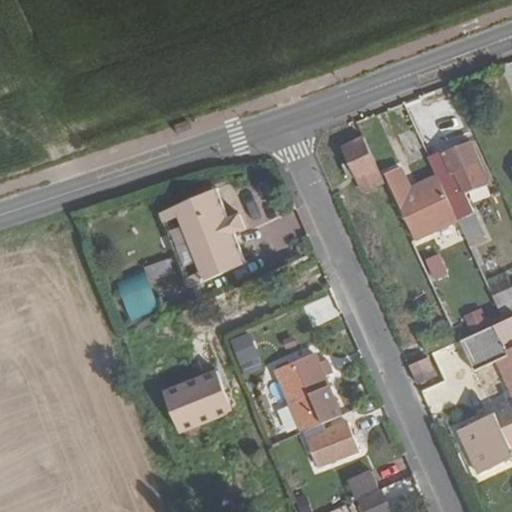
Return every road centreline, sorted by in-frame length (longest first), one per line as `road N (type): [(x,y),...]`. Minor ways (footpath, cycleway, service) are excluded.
road 1 (residential): [(453,511),(280,125)]
road 2 (residential): [(280,125),(0,219)]
road 3 (residential): [(511,37),(280,125)]
